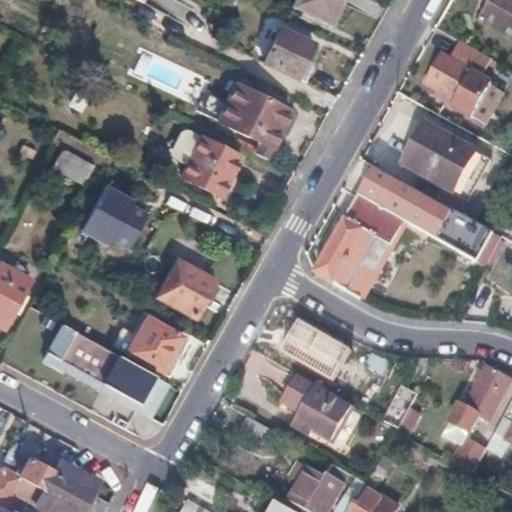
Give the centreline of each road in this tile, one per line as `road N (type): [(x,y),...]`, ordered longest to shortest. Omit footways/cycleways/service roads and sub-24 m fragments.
road 1 (tertiary): [(419,0),(271,271)]
road 2 (residential): [(271,271),(376,329),(511,352)]
road 3 (tertiary): [(271,271),(156,471)]
road 4 (residential): [(0,385),(156,471)]
